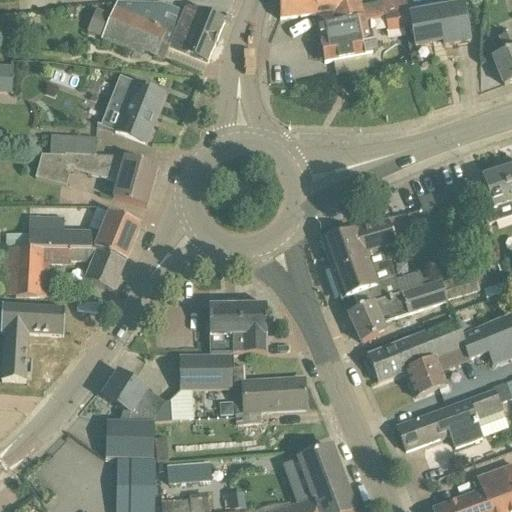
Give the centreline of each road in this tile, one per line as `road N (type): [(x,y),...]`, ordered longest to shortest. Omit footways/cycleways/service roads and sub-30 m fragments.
road 1 (secondary): [(387,511),(294,291)]
road 2 (tertiary): [(56,412),(155,269)]
road 3 (tertiary): [(367,164),(511,118)]
